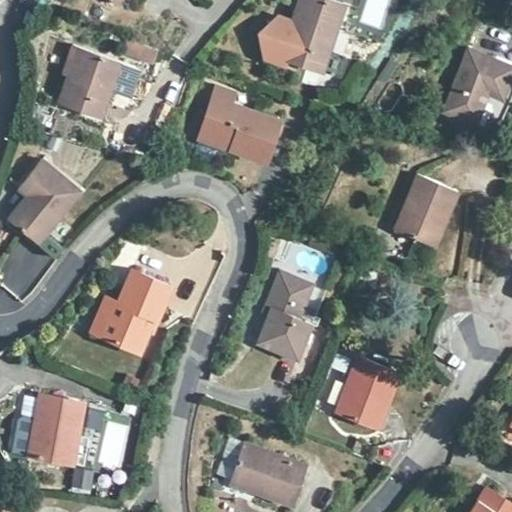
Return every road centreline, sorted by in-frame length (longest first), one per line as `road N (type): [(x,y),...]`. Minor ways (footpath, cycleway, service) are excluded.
road 1 (residential): [(171,511),(170,439),(188,372),(241,254),(236,211),(216,189),(161,188),(60,269),(26,313),(0,322)]
road 2 (residential): [(511,264),(449,412),(373,511)]
